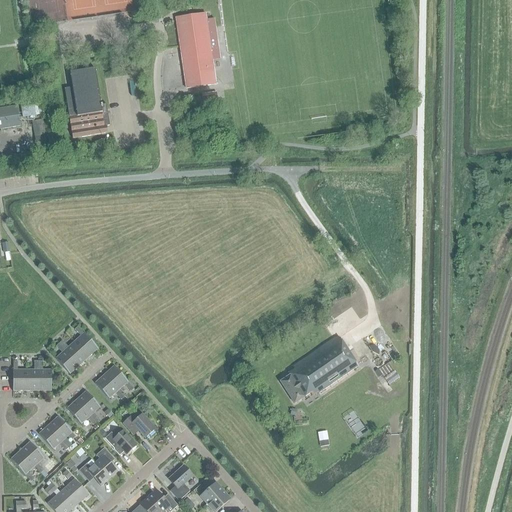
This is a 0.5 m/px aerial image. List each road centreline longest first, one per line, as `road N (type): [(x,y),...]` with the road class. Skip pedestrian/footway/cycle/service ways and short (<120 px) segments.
road 1 (unclassified): [(0,193),(316,169)]
road 2 (residential): [(0,451),(111,352)]
